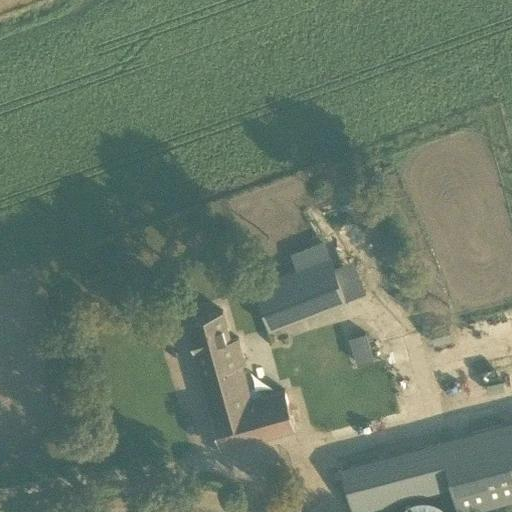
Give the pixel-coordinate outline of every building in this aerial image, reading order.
[(270,327),(347,298),(331,256),(319,261),(297,269),(254,285),(270,327)] [(186,322),(221,448),(294,428),(282,390),(253,397),(248,380),(239,349),(233,350),(222,312),(186,322)] [(378,353),(280,377),(300,447),(395,424),(378,353)] [(511,421),(341,467),(353,511),(355,511),(452,486),(459,511),(511,497),(511,421)] [(448,511),(446,508),(443,506),(441,503),(437,502),(434,500),(430,499),(427,498),(423,498),(419,499),(416,500),(412,501),(409,502),(406,504),(403,507),(401,510),(399,511),(448,511)]
